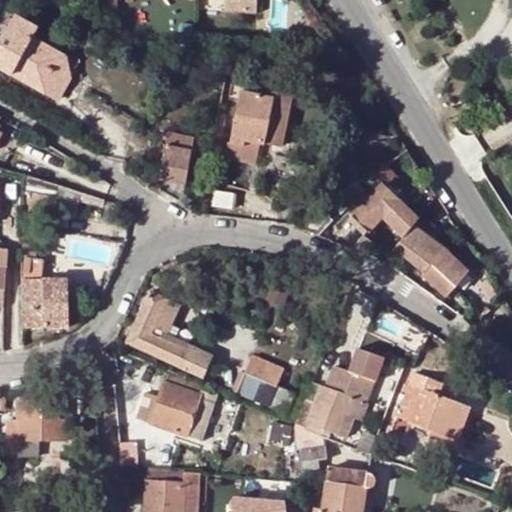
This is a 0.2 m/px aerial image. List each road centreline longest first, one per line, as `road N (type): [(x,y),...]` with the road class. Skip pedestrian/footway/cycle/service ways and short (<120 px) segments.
road 1 (residential): [(511,380),(372,277),(156,210)]
road 2 (tertiary): [(511,266),(348,0)]
road 3 (residential): [(156,210),(0,109)]
road 4 (residential): [(96,343),(112,511)]
road 5 (residential): [(156,210),(96,343)]
